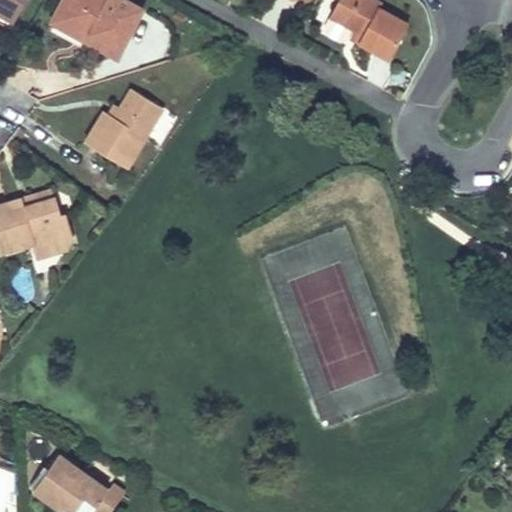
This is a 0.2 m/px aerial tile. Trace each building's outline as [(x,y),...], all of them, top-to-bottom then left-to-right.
[(0,0),(0,12),(12,19),(23,0),(0,0)] [(128,0),(63,0),(54,19),(118,53),(142,7),(128,0)] [(337,0),(328,16),(323,26),(324,33),(339,41),(346,39),(348,35),(352,29),(362,35),(359,41),(389,58),(408,23),(379,7),(382,2),(377,0),(337,0)] [(0,12),(0,24),(7,28),(12,19),(0,12)] [(352,29),(348,35),(359,41),(362,35),(352,29)] [(102,108),(83,141),(126,167),(163,107),(130,87),(119,105),(113,116),(106,111),(102,108)] [(112,102),(106,111),(113,116),(119,105),(112,102)] [(50,188),(19,198),(21,205),(52,196),(50,188)] [(19,198),(0,203),(0,250),(31,241),(33,248),(71,237),(64,211),(57,213),(52,196),(21,205),(19,198)] [(71,237),(33,248),(35,256),(66,247),(71,237)] [(58,453),(32,488),(61,509),(65,503),(77,511),(110,511),(125,492),(112,482),(107,489),(58,453)] [(77,511),(65,503),(61,509),(66,511),(77,511)]
